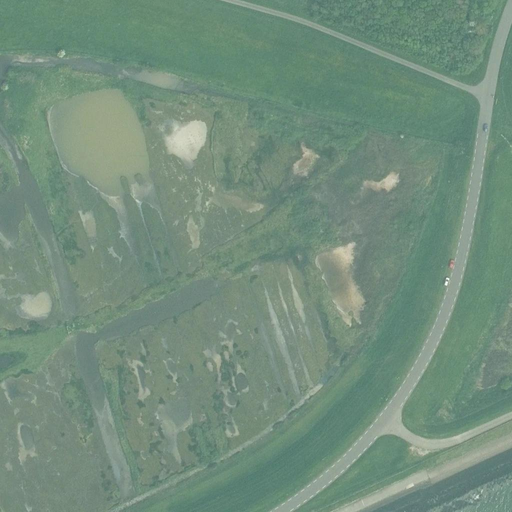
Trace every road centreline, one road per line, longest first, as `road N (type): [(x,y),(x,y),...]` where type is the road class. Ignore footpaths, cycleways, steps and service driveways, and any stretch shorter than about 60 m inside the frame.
road 1 (unclassified): [(280,511),(370,435),(427,352),(462,251),(488,95)]
road 2 (unclassified): [(488,95),(452,90),(255,12),(200,0)]
